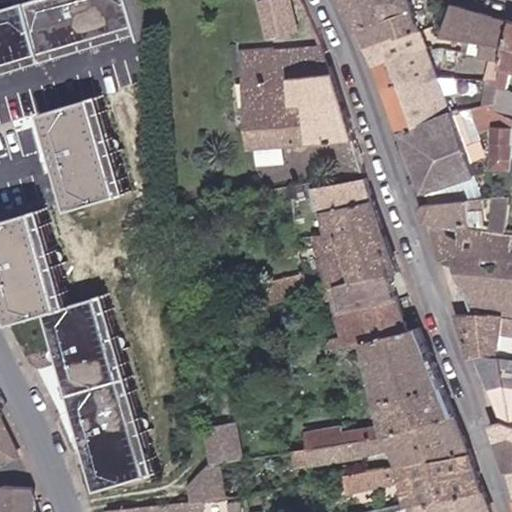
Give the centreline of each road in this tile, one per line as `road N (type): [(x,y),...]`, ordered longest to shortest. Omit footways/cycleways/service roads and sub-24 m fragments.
road 1 (unclassified): [(317,0),(507,511)]
road 2 (residential): [(0,368),(25,411),(61,511)]
